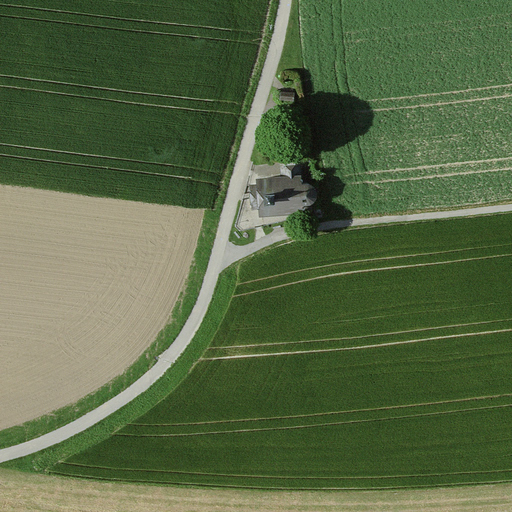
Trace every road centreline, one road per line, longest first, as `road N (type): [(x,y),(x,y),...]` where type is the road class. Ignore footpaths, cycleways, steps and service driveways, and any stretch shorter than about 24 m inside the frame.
road 1 (residential): [(0,457),(108,413),(164,369),(218,259),(285,0)]
road 2 (track): [(218,259),(290,231),(511,206)]
